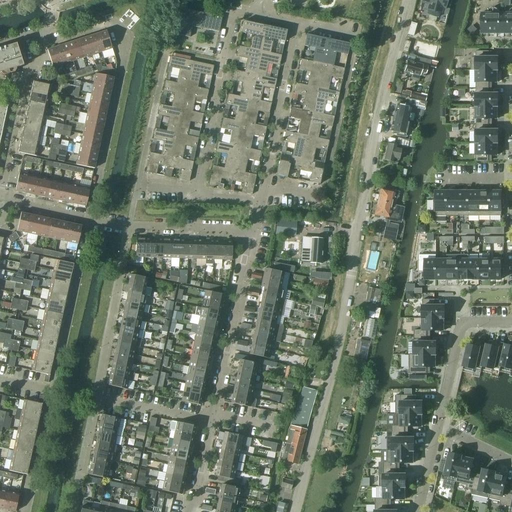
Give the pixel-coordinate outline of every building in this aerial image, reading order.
[(422,0),(422,3),(428,4),(426,9),(428,9),(426,14),(438,17),(439,13),(441,13),(442,8),(444,8),(446,0),(422,0)] [(222,17),(185,9),(180,8),(174,34),(189,37),(192,26),(218,32),(222,17)] [(504,14),(480,14),(480,25),(481,25),(481,34),(504,34),(504,14)] [(265,27),(243,22),(241,33),(245,34),(247,32),(253,34),(250,49),(260,51),(265,27)] [(286,31),(265,27),(260,51),(269,53),(273,38),(279,39),(280,41),(284,42),(286,31)] [(106,31),(96,34),(102,52),(112,49),(106,31)] [(96,34),(86,38),(92,55),(102,52),(96,34)] [(327,40),(306,35),(304,46),(307,47),(309,46),(316,47),(313,62),(322,64),(327,40)] [(86,38),(76,41),(82,58),(92,55),(86,38)] [(349,45),(327,40),(322,64),(332,66),(335,51),(342,52),(343,55),(347,55),(349,45)] [(76,41),(67,44),(72,62),(82,58),(76,41)] [(4,46),(0,47),(0,72),(23,66),(16,44),(4,48),(4,46)] [(67,44),(57,47),(63,65),(72,62),(67,44)] [(281,55),(283,45),(279,44),(278,49),(276,49),(275,54),(281,55)] [(260,51),(250,49),(244,47),(238,46),(236,57),(240,58),(242,56),(248,58),(245,73),(254,75),(260,51)] [(57,47),(47,50),(53,68),(63,65),(57,47)] [(264,77),(267,62),(274,63),(275,65),(279,66),(281,55),(275,54),(269,53),(260,51),(254,75),(264,77)] [(498,70),(498,58),(488,58),(488,51),(475,51),(475,58),(471,58),(471,71),(475,71),(475,70),(498,70)] [(192,61),(189,61),(170,57),(165,81),(169,82),(170,75),(178,77),(177,83),(187,85),(192,61)] [(424,77),(427,67),(429,67),(429,66),(433,68),(435,63),(430,62),(430,61),(416,58),(414,64),(406,62),(403,72),(409,73),(408,75),(408,77),(409,79),(411,81),(417,82),(419,76),(424,77)] [(313,62),(301,60),(298,70),(302,71),(304,70),(311,71),(308,86),(317,88),(322,64),(313,62)] [(213,66),(192,61),(187,85),(196,88),(200,72),(206,74),(207,76),(211,77),(213,66)] [(344,69),(332,66),(322,64),(317,88),(327,90),(330,75),(337,76),(338,78),(342,79),(344,69)] [(254,75),(245,73),(237,71),(233,70),(230,81),(234,82),(236,80),(243,82),(240,97),(249,99),(254,75)] [(498,83),(498,70),(475,70),(475,71),(475,88),(488,88),(488,83),(498,83)] [(114,78),(95,74),(93,84),(111,88),(114,78)] [(272,79),(264,77),(254,75),(249,99),(259,101),(262,86),(269,87),(270,89),(274,90),(276,79),(272,79)] [(177,83),(169,82),(165,81),(163,91),(167,92),(169,91),(175,92),(172,107),(181,109),(187,85),(177,83)] [(33,82),(31,92),(49,96),(51,86),(33,82)] [(71,85),(64,84),(62,94),(69,95),(71,85)] [(111,88),(93,84),(91,94),(109,98),(111,88)] [(317,88),(308,86),(299,84),(296,84),(293,94),(297,95),(299,94),(306,95),(302,110),(312,112),(317,88)] [(205,89),(196,88),(187,85),(181,109),(191,112),(194,96),(201,98),(202,100),(206,101),(208,90),(205,89)] [(335,92),(327,90),(317,88),(312,112),(322,114),(325,99),(331,100),(333,102),(337,103),(339,93),(335,92)] [(498,107),(498,94),(488,94),(488,88),(475,88),(475,107),(498,107)] [(420,94),(410,91),(408,97),(424,101),(426,96),(420,94)] [(31,92),(28,102),(47,106),(49,96),(31,92)] [(109,98),(91,94),(89,104),(107,108),(109,98)] [(249,99),(240,97),(231,95),(228,94),(225,105),(229,106),(231,104),(238,106),(234,121),(244,123),(249,99)] [(271,103),(273,95),(269,94),(268,100),(264,99),(263,102),(271,103)] [(269,114),(271,103),(263,102),(259,101),(249,99),(244,123),(254,125),(254,122),(257,110),(264,111),(265,113),(269,114)] [(408,99),(406,105),(417,107),(424,109),(425,103),(418,101),(408,99)] [(44,116),(47,106),(28,102),(26,112),(44,116)] [(107,108),(89,104),(87,114),(105,118),(107,108)] [(181,109),(172,107),(164,106),(160,105),(158,115),(162,116),(163,115),(170,116),(167,131),(176,133),(181,109)] [(408,122),(409,113),(406,112),(407,107),(396,105),(395,110),(394,109),(392,118),(408,122)] [(498,119),(498,107),(475,107),(475,125),(488,125),(488,119),(498,119)] [(312,112),(302,110),(294,108),(290,108),(288,118),(292,119),(294,118),(300,119),(297,134),(307,136),(312,112)] [(191,112),(181,109),(176,133),(186,136),(189,121),(196,122),(197,124),(201,125),(203,114),(199,113),(191,112)] [(26,112),(24,122),(42,126),(44,116),(26,112)] [(322,114),(312,112),(307,136),(317,138),(320,123),(326,125),(328,127),(331,127),(334,117),(330,116),(322,114)] [(105,118),(87,114),(84,125),(103,128),(105,118)] [(244,123),(234,121),(226,119),(223,118),(220,129),(224,130),(226,128),(233,130),(229,145),(239,147),(244,123)] [(266,127),(268,119),(264,118),(263,124),(254,122),(254,125),(266,127)] [(404,138),(408,122),(392,118),(391,126),(390,131),(396,133),(396,136),(404,138)] [(24,122),(22,132),(40,136),(42,126),(24,122)] [(263,138),(266,127),(254,125),(244,123),(239,147),(249,149),(252,134),(258,135),(260,137),(263,138)] [(103,128),(84,125),(82,135),(100,138),(103,128)] [(498,143),(498,131),(488,131),(488,125),(475,125),(475,143),(498,143)] [(176,133),(167,131),(159,130),(155,129),(152,139),(156,140),(158,139),(165,140),(162,155),(171,157),(176,133)] [(40,136),(22,132),(20,142),(38,146),(40,136)] [(307,136),(297,134),(285,132),(283,142),(287,143),(289,142),(295,143),(293,154),(292,158),(302,160),(307,136)] [(194,137),(186,136),(176,133),(171,157),(181,160),(184,144),(191,146),(192,148),(196,149),(198,138),(194,137)] [(100,138),(82,135),(80,145),(98,148),(100,138)] [(325,140),(317,138),(307,136),(302,160),(312,162),(315,147),(321,149),(322,151),(326,151),(329,141),(325,140)] [(397,164),(400,149),(396,148),(396,146),(406,149),(407,141),(398,139),(396,146),(387,144),(383,161),(397,164)] [(38,146),(20,142),(18,153),(36,156),(38,146)] [(239,147),(229,145),(221,143),(218,142),(215,153),(219,154),(221,152),(228,154),(224,169),(234,171),(239,147)] [(498,155),(498,143),(475,143),(475,162),(488,162),(488,155),(498,155)] [(98,148),(80,145),(78,155),(96,158),(98,148)] [(249,149),(239,147),(234,171),(244,173),(247,158),(253,159),(255,161),(258,162),(261,151),(257,151),(249,149)] [(292,158),(293,154),(285,152),(286,148),(282,147),(280,156),(292,158)] [(171,157),(162,155),(153,154),(150,153),(145,172),(156,175),(157,171),(155,169),(156,164),(169,167),(171,157)] [(96,158),(78,155),(76,165),(94,169),(96,158)] [(300,170),(302,160),(292,158),(280,156),(276,175),(287,177),(287,174),(286,172),(287,167),(300,170)] [(181,160),(171,157),(169,167),(182,170),(181,174),(179,176),(178,179),(189,182),(193,162),(189,161),(181,160)] [(320,164),(312,162),(302,160),(300,170),(312,173),(311,177),(310,178),(309,182),(319,184),(323,165),(320,164)] [(234,171),(224,169),(216,167),(212,166),(208,186),(222,189),(223,185),(220,184),(218,182),(219,178),(232,181),(234,171)] [(394,174),(393,178),(404,181),(405,176),(406,171),(401,169),(401,168),(396,166),(394,174)] [(252,175),(244,173),(234,171),(232,181),(245,183),(244,188),(242,189),(241,193),(251,195),(256,175),(252,175)] [(29,176),(19,173),(15,191),(25,194),(29,176)] [(39,178),(29,176),(25,194),(35,196),(39,178)] [(49,180),(39,178),(35,196),(45,198),(49,180)] [(59,182),(49,180),(45,198),(55,200),(59,182)] [(69,184),(59,182),(55,200),(65,202),(69,184)] [(79,186),(69,184),(65,202),(75,205),(79,186)] [(90,189),(79,186),(75,205),(86,207),(90,189)] [(396,199),(397,192),(380,189),(377,202),(391,205),(392,198),(396,199)] [(446,216),(446,192),(435,192),(435,200),(433,200),(433,212),(435,212),(435,216),(446,216)] [(457,216),(457,192),(446,192),(446,216),(457,216)] [(468,216),(468,192),(457,192),(457,216),(468,216)] [(479,216),(479,192),(468,192),(468,216),(479,216)] [(490,216),(490,192),(479,192),(479,216),(490,216)] [(504,207),(504,196),(501,196),(501,192),(490,192),(490,216),(501,216),(501,207),(504,207)] [(377,202),(374,215),(385,218),(384,220),(400,223),(402,216),(403,207),(391,205),(377,202)] [(31,215),(21,213),(17,231),(27,234),(31,215)] [(41,218),(31,215),(27,234),(37,236),(41,218)] [(51,220),(41,218),(37,236),(47,238),(51,220)] [(61,222),(51,220),(47,238),(57,240),(61,222)] [(71,224),(61,222),(57,240),(67,242),(71,224)] [(277,222),(275,235),(289,236),(290,229),(296,230),(296,223),(277,222)] [(385,223),(383,232),(395,234),(397,225),(385,223)] [(82,226),(71,224),(67,242),(78,244),(82,226)] [(145,238),(136,238),(135,257),(144,258),(145,238)] [(154,239),(145,238),(144,258),(153,258),(154,239)] [(321,264),(323,239),(311,238),(310,250),(310,251),(306,251),(306,259),(300,259),(300,265),(306,265),(306,267),(310,268),(310,266),(315,266),(315,264),(321,264)] [(162,239),(154,239),(153,258),(162,258),(162,239)] [(171,239),(162,239),(162,258),(170,258),(171,239)] [(179,240),(171,239),(170,258),(179,259),(179,240)] [(188,240),(179,240),(179,259),(187,259),(188,240)] [(197,240),(188,240),(187,259),(196,259),(197,240)] [(205,240),(197,240),(196,259),(205,260),(205,240)] [(213,265),(213,260),(214,241),(205,240),(205,260),(205,264),(213,265)] [(222,241),(214,241),(213,260),(222,260),(222,241)] [(232,241),(222,241),(222,260),(231,260),(232,241)] [(373,269),(376,250),(366,249),(364,268),(373,269)] [(436,280),(436,260),(436,255),(418,255),(418,271),(424,271),(424,280),(436,280)] [(457,255),(446,255),(446,260),(446,280),(457,280),(457,255)] [(468,255),(457,255),(457,280),(462,280),(468,280),(468,260),(468,255)] [(73,264),(55,260),(53,271),(71,275),(73,264)] [(446,280),(446,260),(436,260),(436,280),(446,280)] [(479,280),(479,260),(468,260),(468,280),(474,280),(479,280)] [(490,280),(490,260),(479,260),(479,280),(490,280)] [(504,276),(504,264),(501,264),(501,260),(490,260),(490,280),(501,280),(501,276),(504,276)] [(275,263),(273,269),(293,273),(294,267),(275,263)] [(283,273),(265,269),(263,278),(282,282),(283,273)] [(71,275),(53,271),(51,281),(69,285),(71,275)] [(147,278),(128,274),(126,283),(145,287),(147,278)] [(282,282),(263,278),(261,287),(264,287),(280,290),(280,289),(282,282)] [(69,285),(51,281),(49,291),(67,294),(69,285)] [(145,287),(126,283),(125,292),(127,293),(128,292),(143,296),(144,295),(145,287)] [(264,287),(262,295),(281,299),(283,290),(280,289),(280,290),(264,287)] [(368,287),(365,302),(372,304),(377,305),(381,290),(375,289),(368,287)] [(67,294),(49,291),(47,301),(65,304),(67,294)] [(224,295),(205,291),(203,300),(222,304),(224,295)] [(128,292),(127,293),(126,301),(145,305),(146,296),(144,295),(143,296),(128,292)] [(281,299),(262,295),(260,303),(279,307),(281,299)] [(312,297),(312,305),(324,306),(324,298),(312,297)] [(222,304),(203,300),(201,308),(220,312),(222,304)] [(444,318),(444,306),(435,306),(435,300),(422,300),(422,318),(444,318)] [(65,304),(47,301),(44,311),(63,315),(65,304)] [(145,305),(126,301),(124,309),(143,313),(145,305)] [(279,307),(260,303),(258,312),(277,316),(279,307)] [(220,312),(201,308),(199,317),(218,321),(220,312)] [(143,313),(124,309),(122,318),(141,322),(143,313)] [(63,315),(44,311),(42,321),(60,325),(63,315)] [(277,316),(258,312),(257,320),(275,324),(277,316)] [(218,321),(199,317),(198,325),(216,329),(218,321)] [(141,322),(122,318),(120,326),(139,330),(141,322)] [(373,338),(378,320),(368,318),(363,335),(373,338)] [(444,331),(444,318),(422,318),(422,330),(414,330),(414,337),(427,337),(427,331),(444,331)] [(275,324),(257,320),(255,329),(274,333),(275,324)] [(60,325),(42,321),(40,331),(58,335),(60,325)] [(216,329),(198,325),(196,334),(215,338),(216,329)] [(22,332),(23,327),(16,326),(14,336),(19,337),(20,332),(22,332)] [(137,339),(139,330),(120,326),(119,335),(137,339)] [(274,333),(255,329),(253,337),(272,341),(274,333)] [(58,335),(40,331),(38,341),(56,345),(58,335)] [(215,338),(196,334),(194,342),(213,346),(215,338)] [(141,339),(137,339),(119,335),(117,343),(136,347),(139,348),(141,339)] [(18,347),(20,342),(20,340),(18,339),(19,337),(14,336),(12,346),(18,347)] [(272,341),(253,337),(251,346),(270,350),(272,341)] [(436,355),(436,342),(427,342),(427,337),(414,337),(414,355),(409,355),(436,355)] [(367,359),(371,341),(358,338),(354,356),(367,359)] [(56,345),(38,341),(36,351),(54,355),(56,345)] [(213,346),(194,342),(192,350),(211,354),(213,346)] [(134,355),(136,347),(117,343),(115,351),(134,355)] [(481,372),(487,345),(486,345),(486,347),(479,345),(479,347),(468,345),(461,372),(462,372),(463,370),(472,372),(473,369),(475,369),(475,368),(481,370),(480,372),(481,372)] [(499,372),(505,345),(505,347),(498,345),(497,347),(487,345),(481,372),(481,370),(491,372),(492,369),(494,370),(494,368),(499,370),(499,372)] [(511,346),(505,345),(499,372),(500,372),(500,370),(510,372),(510,369),(511,369),(511,346)] [(270,350),(251,346),(249,355),(268,359),(270,350)] [(160,361),(161,356),(157,355),(158,352),(150,350),(149,359),(156,360),(160,361)] [(211,354),(192,350),(190,359),(209,363),(211,354)] [(54,355),(36,351),(34,361),(52,365),(54,355)] [(134,355),(115,351),(113,360),(132,364),(134,355)] [(436,367),(436,355),(409,355),(409,374),(427,374),(427,367),(436,367)] [(209,363),(190,359),(188,367),(207,371),(209,363)] [(130,372),(132,364),(113,360),(111,368),(130,372)] [(240,360),(238,369),(257,373),(259,364),(257,364),(252,363),(248,362),(240,360)] [(52,365),(34,361),(31,371),(45,374),(43,382),(48,383),(52,365)] [(207,371),(188,367),(187,376),(206,380),(207,371)] [(134,373),(130,372),(111,368),(110,377),(128,381),(132,381),(134,373)] [(257,373),(238,369),(236,377),(255,381),(257,373)] [(155,386),(156,382),(157,377),(152,376),(152,377),(149,376),(147,381),(143,381),(143,384),(150,385),(155,386)] [(206,380),(187,376),(185,384),(204,388),(206,380)] [(126,390),(128,381),(110,377),(108,386),(126,390)] [(255,381),(236,377),(234,386),(253,390),(255,381)] [(204,388),(185,384),(183,392),(202,396),(204,388)] [(253,390),(234,386),(232,394),(251,398),(253,390)] [(303,387),(290,426),(293,427),(306,430),(316,391),(306,388),(303,387)] [(283,390),(282,396),(283,396),(289,398),(291,398),(292,392),(283,390)] [(202,396),(183,392),(181,401),(200,405),(202,396)] [(251,398),(232,394),(231,403),(249,407),(251,398)] [(38,403),(24,400),(22,411),(40,415),(44,396),(39,395),(38,403)] [(422,414),(422,402),(413,402),(413,395),(400,395),(400,414),(422,414)] [(40,415),(22,411),(19,421),(38,425),(40,415)] [(422,427),(422,414),(400,414),(400,426),(392,426),(392,432),(404,432),(404,427),(422,427)] [(120,419),(101,415),(99,424),(118,428),(120,419)] [(8,418),(4,417),(0,416),(0,426),(2,427),(3,422),(7,423),(8,418)] [(338,417),(337,423),(348,425),(349,419),(338,417)] [(38,425),(19,421),(17,431),(36,435),(38,425)] [(193,435),(195,426),(172,421),(170,422),(169,429),(170,430),(175,431),(193,435)] [(118,428),(99,424),(98,432),(116,436),(118,428)] [(306,430),(293,427),(290,426),(287,435),(288,435),(286,443),(302,447),(306,430)] [(36,435),(17,431),(15,441),(33,445),(36,435)] [(193,435),(175,431),(173,440),(192,444),(193,435)] [(116,436),(98,432),(96,441),(115,445),(116,436)] [(143,440),(145,434),(136,432),(135,438),(143,440)] [(414,451),(414,438),(404,438),(404,432),(392,432),(392,451),(414,451)] [(243,437),(224,433),(222,442),(241,446),(243,437)] [(192,444),(173,440),(171,448),(190,452),(192,444)] [(33,445),(15,441),(13,451),(31,454),(33,445)] [(115,445),(96,441),(94,449),(113,453),(115,445)] [(241,446),(222,442),(221,450),(239,454),(241,446)] [(297,464),(302,447),(286,443),(282,459),(287,460),(286,461),(297,464)] [(190,452),(171,448),(169,457),(188,461),(190,452)] [(113,453),(94,449),(92,457),(111,461),(113,453)] [(239,454),(221,450),(219,458),(238,462),(239,454)] [(31,454),(13,451),(11,461),(29,464),(31,454)] [(387,463),(383,463),(383,469),(396,469),(396,463),(414,463),(414,451),(392,451),(387,451),(387,463)] [(441,461),(438,473),(438,474),(444,475),(443,480),(455,482),(461,456),(449,453),(447,462),(441,461)] [(469,476),(473,459),(461,456),(455,482),(466,485),(466,489),(472,490),(475,477),(469,476)] [(111,461),(92,457),(90,466),(109,470),(111,461)] [(188,461),(169,457),(168,465),(186,469),(188,461)] [(238,462),(219,458),(217,467),(236,471),(238,462)] [(29,464),(11,461),(9,471),(27,475),(29,464)] [(186,469),(168,465),(166,473),(184,477),(186,469)] [(109,470),(90,466),(89,475),(107,479),(109,470)] [(236,471),(217,467),(215,476),(218,476),(223,477),(227,478),(232,479),(234,480),(236,471)] [(147,485),(149,470),(139,469),(137,483),(147,485)] [(405,487),(405,475),(396,475),(396,469),(383,469),(383,487),(405,487)] [(472,490),(471,495),(488,499),(489,499),(495,472),(483,470),(481,479),(475,477),(472,490)] [(503,492),(507,475),(495,472),(489,499),(500,501),(499,505),(506,506),(509,494),(503,492)] [(184,477),(166,473),(164,482),(183,486),(184,477)] [(283,478),(280,486),(291,489),(293,481),(283,478)] [(362,478),(360,486),(369,486),(369,478),(362,478)] [(183,486),(164,482),(162,491),(181,495),(183,486)] [(240,489),(221,485),(219,494),(238,498),(240,489)] [(139,488),(131,486),(130,491),(129,496),(134,497),(135,492),(138,493),(139,488)] [(405,499),(405,487),(383,487),(383,499),(375,499),(375,505),(388,505),(388,499),(405,499)] [(8,492),(0,489),(0,508),(5,510),(8,492)] [(19,494),(8,492),(5,510),(15,511),(19,494)] [(238,498),(219,494),(218,502),(236,506),(238,498)] [(83,500),(82,506),(80,511),(89,511),(92,502),(83,500)] [(101,501),(100,504),(98,511),(107,511),(110,503),(101,501)] [(100,504),(92,502),(89,511),(98,511),(100,504)] [(235,511),(236,506),(218,502),(216,510),(222,511),(235,511)] [(116,511),(118,505),(110,503),(107,511),(116,511)] [(286,511),(288,505),(278,503),(276,511),(286,511)] [(484,511),(486,504),(480,503),(478,511),(484,511)]
